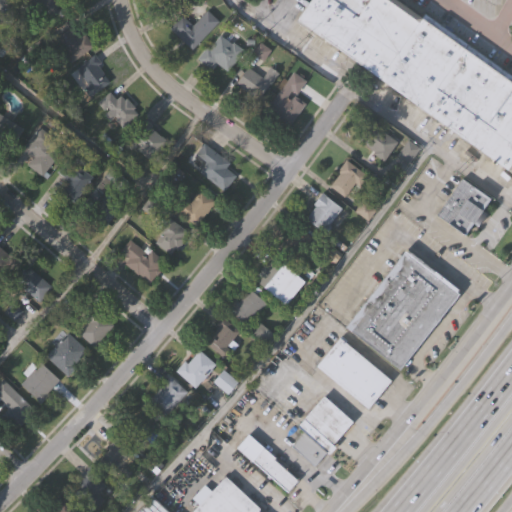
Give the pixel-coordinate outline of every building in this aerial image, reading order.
[(0,0),(14,0),(14,16),(0,16),(0,0)] [(20,0),(56,0),(56,13),(30,12),(29,19),(20,19),(20,0)] [(401,0),(511,78),(511,173),(295,20),(309,0),(401,0)] [(192,46),(169,26),(181,13),(192,23),(206,7),(218,18),(192,46)] [(94,46),(74,61),(65,49),(61,52),(53,42),(60,38),(57,34),(72,23),(82,36),(85,33),(94,46)] [(228,71),(213,60),(208,67),(197,60),(207,46),(211,49),(221,35),(234,44),(235,42),(244,48),(228,71)] [(74,72),(96,53),(102,60),(99,63),(112,79),(94,95),(74,72)] [(262,77),(273,64),(281,72),(258,99),(236,81),(249,66),(262,77)] [(269,106),(295,70),(308,80),(299,93),(293,89),(288,97),(292,99),(295,95),(306,102),(290,125),(278,116),(280,114),(269,106)] [(123,125),(115,116),(116,116),(114,114),(109,118),(104,113),(109,108),(106,105),(103,107),(97,101),(109,90),(116,97),(121,94),(125,98),(127,96),(136,105),(133,107),(137,111),(123,125)] [(0,112),(23,128),(12,144),(0,136),(0,112)] [(152,158),(138,147),(140,144),(130,136),(145,116),(153,122),(149,128),(159,136),(160,134),(166,139),(152,158)] [(371,121),(398,140),(384,159),(373,152),(375,151),(358,139),(371,121)] [(42,174),(27,163),(33,155),(22,148),(40,126),(56,138),(52,143),(61,150),(42,174)] [(195,154),(205,142),(230,162),(226,167),(235,174),(224,189),(195,167),(193,161),(193,157),(195,154)] [(92,177),(75,199),(63,189),(70,181),(57,171),(68,157),(92,177)] [(343,159),(364,174),(356,185),(352,182),(342,196),(329,186),(339,172),(336,169),(343,159)] [(467,231),(439,211),(464,176),(492,196),(467,231)] [(105,225),(94,218),(96,214),(83,203),(100,180),(111,188),(109,191),(124,204),(105,225)] [(196,225),(172,207),(182,195),(191,202),(201,188),(215,200),(214,201),(215,202),(196,225)] [(324,234),(305,218),(314,207),(312,205),(321,193),(341,209),(328,226),(329,227),(324,234)] [(187,231),(183,236),(186,238),(177,249),(175,247),(170,253),(156,242),(163,233),(159,230),(161,228),(156,224),(161,218),(167,222),(170,217),(187,231)] [(299,263),(279,247),(287,237),(289,238),(298,227),(312,238),(300,253),(304,257),(299,263)] [(165,260),(159,267),(160,268),(156,274),(155,273),(149,280),(138,271),(137,272),(124,262),(128,256),(121,250),(130,239),(143,249),(147,245),(165,260)] [(23,259),(4,281),(0,277),(0,242),(10,251),(12,249),(23,259)] [(399,367),(343,324),(401,249),(457,291),(399,367)] [(306,281),(287,304),(257,279),(258,277),(257,276),(266,264),(267,265),(275,256),(306,281)] [(52,286),(38,301),(29,293),(24,299),(15,290),(20,284),(14,278),(23,269),(27,272),(31,267),(52,286)] [(267,302),(248,326),(228,309),(236,298),(239,301),(250,288),(267,302)] [(114,325),(94,347),(77,333),(87,322),(73,310),(85,297),(114,325)] [(206,342),(219,327),(216,324),(222,316),(240,331),(227,346),(232,350),(226,359),(206,342)] [(277,330),(268,341),(251,327),(260,316),(277,330)] [(87,350),(73,367),(75,369),(66,378),(44,358),(67,332),(87,350)] [(367,405),(316,363),(339,335),(390,378),(367,405)] [(177,369),(184,361),(187,363),(199,350),(215,364),(196,386),(177,369)] [(45,392),(48,395),(41,403),(21,385),(28,377),(22,372),(31,362),(36,367),(42,360),(59,376),(45,392)] [(212,381),(222,369),(240,384),(229,396),(212,381)] [(186,390),(166,413),(150,399),(170,376),(186,390)] [(33,405),(15,425),(2,413),(10,405),(0,395),(0,379),(2,377),(33,405)] [(303,429),(297,424),(324,393),(354,420),(326,450),(303,429)] [(146,405),(164,420),(145,444),(128,430),(133,424),(131,423),(146,405)] [(326,450),(313,465),(290,444),(303,429),(326,450)] [(286,489),(236,446),(247,434),(296,477),(286,489)] [(119,436),(133,450),(123,460),(134,471),(121,483),(98,460),(110,449),(108,447),(119,436)] [(74,488),(86,475),(82,471),(93,461),(105,472),(100,477),(105,482),(97,490),(104,496),(94,507),(74,488)] [(187,511),(224,474),(262,511),(187,511)] [(65,492),(84,510),(82,511),(47,511),(52,507),(50,505),(57,498),(59,499),(65,492)] [(140,511),(155,497),(170,511),(140,511)]
